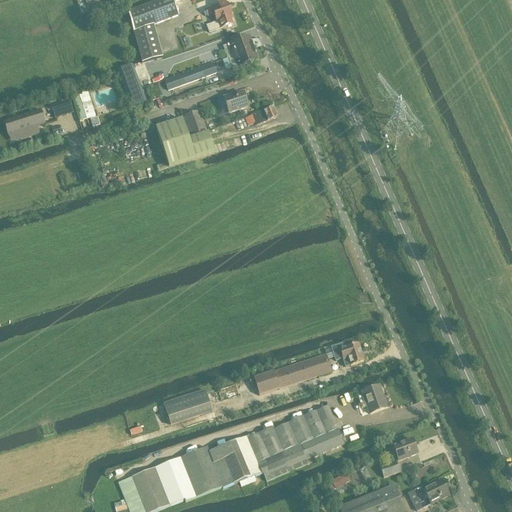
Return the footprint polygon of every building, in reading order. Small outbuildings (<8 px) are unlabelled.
[(83,0),(88,15),(133,0),(83,0)] [(179,17),(171,0),(163,0),(128,13),(142,64),(163,58),(154,26),(179,17)] [(206,12),(204,13),(205,17),(207,17),(208,17),(214,15),(217,23),(206,27),(209,34),(221,30),(233,26),(230,19),(232,18),(227,6),(220,8),(219,6),(205,12),(206,12)] [(230,46),(223,48),(228,60),(234,58),(254,50),(252,47),(249,39),(230,46)] [(234,58),(228,60),(232,71),(237,69),(258,62),(254,50),(234,58)] [(217,75),(214,68),(213,64),(164,82),(168,93),(217,75)] [(132,67),(118,72),(132,109),(146,104),(145,102),(132,67)] [(236,95),(223,100),(228,116),(248,109),(243,94),(237,97),(236,95)] [(69,103),(52,108),(55,119),(72,113),(69,103)] [(273,109),(261,114),(260,112),(252,115),(252,117),(245,120),(248,128),(255,125),(256,128),(277,120),(273,109)] [(41,112),(3,124),(5,123),(5,124),(9,133),(9,136),(13,135),(18,134),(20,139),(20,140),(22,139),(27,138),(34,135),(32,129),(35,128),(40,127),(43,126),(39,116),(39,113),(41,112)] [(200,114),(183,119),(190,140),(206,134),(200,114)] [(182,121),(155,130),(167,165),(157,169),(158,174),(214,154),(208,134),(207,135),(206,134),(190,140),(188,141),(182,121)] [(364,363),(358,346),(345,350),(343,345),(332,348),(336,363),(342,360),(343,369),(349,367),(349,368),(364,363)] [(326,356),(274,373),(253,379),(259,398),(279,391),(332,374),(326,356)] [(362,410),(366,409),(368,416),(387,410),(379,388),(361,394),(362,397),(357,399),(362,410)] [(211,413),(205,392),(164,405),(170,426),(211,413)] [(207,449),(132,479),(118,485),(128,511),(158,511),(171,507),(184,502),(185,504),(223,489),(223,490),(239,485),(241,488),(256,482),(254,479),(263,476),(266,484),(307,466),(305,462),(344,446),(328,408),(274,431),(273,429),(209,454),(207,449)] [(412,441),(392,448),(398,463),(418,456),(412,441)] [(395,464),(380,469),(383,479),(399,474),(395,464)] [(331,483),(331,484),(327,486),(333,497),(337,494),(338,496),(347,490),(345,486),(349,483),(344,475),(331,483)] [(441,482),(422,491),(430,507),(449,498),(441,482)] [(341,509),(339,510),(339,511),(403,511),(394,488),(341,509)]
